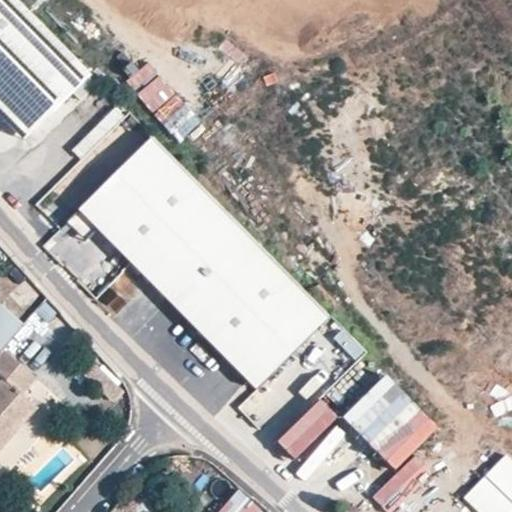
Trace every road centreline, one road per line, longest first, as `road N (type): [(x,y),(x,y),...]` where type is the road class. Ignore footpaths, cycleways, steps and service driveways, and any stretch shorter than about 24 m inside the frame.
road 1 (residential): [(172,403),(0,219)]
road 2 (residential): [(292,511),(172,403)]
road 3 (residential): [(78,511),(172,403)]
